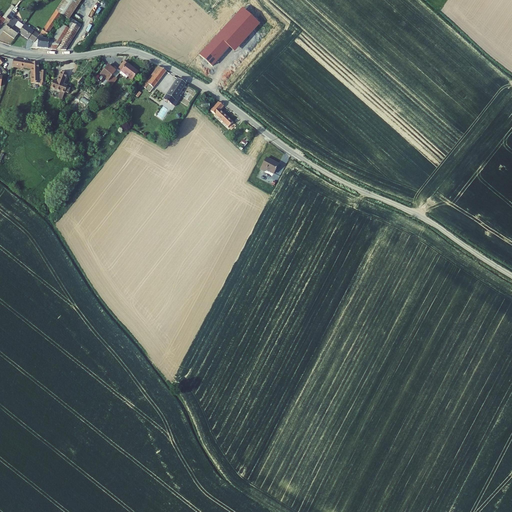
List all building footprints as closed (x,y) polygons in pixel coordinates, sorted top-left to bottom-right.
[(64,0),(51,20),(56,24),(60,18),(69,23),(77,9),(64,0)] [(82,0),(63,0),(64,0),(77,9),(83,0),(82,0)] [(6,25),(8,27),(13,21),(12,20),(15,16),(12,13),(6,21),(3,24),(3,25),(5,26),(6,25)] [(34,45),(31,50),(55,53),(55,54),(66,53),(80,30),(69,23),(65,29),(63,28),(54,43),(51,43),(43,42),(43,39),(44,37),(48,37),(56,24),(51,20),(39,37),(34,45)] [(14,41),(19,35),(21,33),(13,28),(16,23),(13,21),(8,27),(4,34),(14,41)] [(29,41),(34,45),(39,37),(25,27),(21,33),(19,35),(29,42),(29,41)] [(61,27),(51,43),(54,43),(63,28),(61,27)] [(31,71),(30,87),(38,87),(39,65),(31,65),(31,64),(14,61),(12,67),(31,71)] [(124,63),(118,71),(108,83),(106,86),(110,89),(122,74),(132,82),(138,74),(124,63)] [(7,67),(5,69),(22,85),(26,81),(7,67)] [(108,67),(101,77),(108,83),(118,71),(115,68),(112,71),(108,67)] [(158,68),(142,88),(150,94),(166,73),(158,68)] [(67,73),(61,71),(57,81),(53,79),(51,87),(61,91),(65,92),(65,91),(69,92),(70,86),(67,85),(68,84),(64,83),(67,73)] [(178,81),(164,100),(167,103),(167,104),(169,105),(170,105),(172,106),(175,103),(186,86),(178,81)] [(218,105),(209,114),(214,119),(215,118),(216,119),(215,121),(217,123),(219,121),(228,130),(233,125),(220,112),(223,109),(218,105)] [(43,135),(46,137),(51,131),(48,129),(43,135)] [(265,161),(259,172),(263,174),(264,172),(272,176),(277,167),(265,161)]
